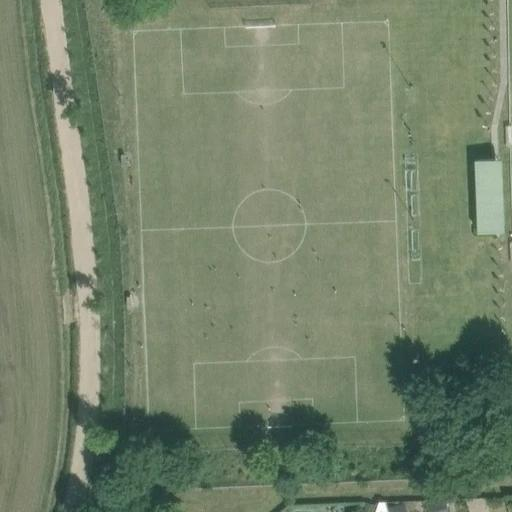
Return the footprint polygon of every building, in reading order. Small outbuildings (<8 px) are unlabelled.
[(475,159),(478,231),(506,230),(503,158),(475,159)] [(428,502),(431,511),(448,511),(446,501),(428,502)] [(379,503),(375,511),(388,511),(385,502),(379,503)] [(364,511),(371,511),(374,505),(366,503),(363,511),(364,511)] [(403,511),(400,503),(388,507),(389,511),(403,511)]
